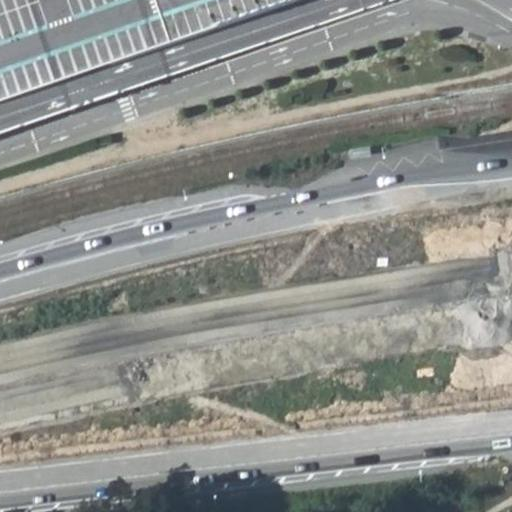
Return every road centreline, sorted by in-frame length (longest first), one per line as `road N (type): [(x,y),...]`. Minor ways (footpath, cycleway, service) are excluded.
road 1 (primary): [(511,168),(0,279)]
road 2 (primary): [(0,492),(511,434)]
